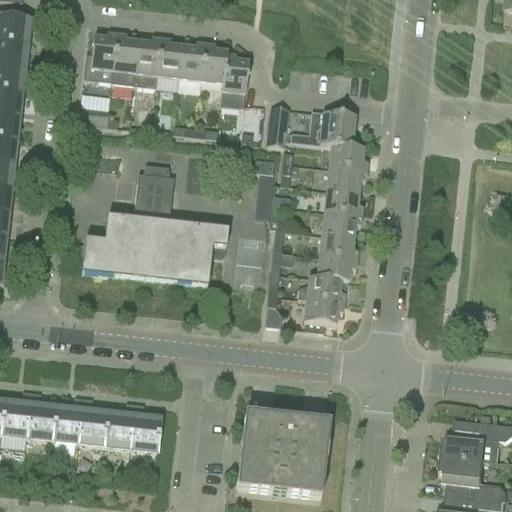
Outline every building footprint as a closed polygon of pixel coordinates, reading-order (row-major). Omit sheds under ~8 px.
[(0,0),(0,7),(20,9),(20,0),(0,0)] [(511,0),(496,0),(497,1),(505,2),(503,19),(501,32),(509,33),(511,33),(511,0)] [(0,49),(24,52),(27,27),(7,25),(0,24),(0,49)] [(85,61),(82,87),(98,89),(110,90),(115,41),(106,40),(105,46),(92,44),(90,62),(85,61)] [(110,91),(132,94),(137,49),(124,48),(125,42),(115,41),(110,90),(110,91)] [(154,96),(155,83),(160,46),(150,45),(150,51),(137,49),(132,94),(154,96)] [(155,83),(177,86),(181,54),(168,52),(169,47),(160,46),(155,83)] [(0,49),(0,73),(22,76),(24,52),(0,49)] [(177,86),(200,88),(204,51),(194,50),(194,55),(181,54),(177,86)] [(200,88),(221,90),(222,91),(225,62),(226,62),(226,59),(213,57),(213,52),(204,51),(200,88)] [(222,91),(221,90),(220,98),(243,101),(247,69),(234,68),(234,63),(226,62),(225,62),(222,91)] [(0,73),(0,97),(19,99),(22,76),(0,73)] [(0,97),(0,121),(16,123),(19,99),(0,97)] [(82,100),(82,113),(109,114),(110,101),(82,100)] [(317,152),(330,153),(355,156),(355,155),(356,146),(351,146),(353,124),(311,119),(308,143),(284,140),(287,116),(270,114),(266,152),(283,154),(283,148),(317,152)] [(79,116),(77,131),(105,134),(106,125),(107,119),(79,116)] [(0,121),(0,145),(14,147),(16,123),(0,121)] [(106,125),(105,134),(115,135),(117,126),(106,125)] [(183,134),(182,143),(193,144),(194,135),(183,134)] [(194,135),(193,144),(203,145),(204,136),(194,135)] [(138,136),(137,143),(148,145),(149,137),(138,136)] [(149,137),(148,145),(158,146),(159,138),(149,137)] [(240,149),(250,150),(251,141),(240,140),(240,149)] [(0,145),(0,169),(11,171),(14,147),(0,145)] [(330,153),(327,175),(365,179),(366,169),(360,169),(361,161),(362,157),(362,156),(355,155),(355,156),(330,153)] [(282,160),(281,170),(289,171),(291,161),(282,160)] [(271,182),(273,169),(254,167),(252,180),(257,181),(271,182)] [(0,169),(0,193),(9,195),(11,171),(0,169)] [(281,170),(279,181),(288,182),(289,171),(281,170)] [(224,255),(226,238),(164,231),(165,225),(168,225),(172,186),(169,186),(167,174),(144,172),(140,182),(136,182),(132,221),(135,221),(135,227),(106,224),(103,249),(84,247),(80,280),(206,294),(210,254),(224,255)] [(327,175),(325,197),(357,200),(358,188),(363,189),(365,179),(327,175)] [(266,227),(271,182),(257,181),(252,225),(266,227)] [(0,193),(0,218),(6,219),(9,195),(0,193)] [(325,197),(322,219),(360,223),(361,214),(355,213),(357,200),(325,197)] [(271,203),(270,214),(279,215),(287,216),(288,205),(271,203)] [(269,224),(267,236),(273,237),(282,238),(278,225),(279,215),(270,214),(269,224)] [(322,219),(320,241),(352,244),(353,232),(358,233),(360,223),(322,219)] [(320,241),(317,263),(355,267),(356,258),(351,257),(352,244),(320,241)] [(272,248),(271,259),(279,260),(281,249),(272,248)] [(271,259),(270,269),(278,270),(279,260),(271,259)] [(307,284),(339,288),(347,289),(349,276),(354,277),(355,267),(317,263),(315,285),(307,284)] [(342,310),(343,302),(346,302),(347,289),(339,288),(307,284),(306,292),(297,296),(296,306),(305,307),(342,310)] [(267,292),(266,303),(275,304),(276,293),(267,292)] [(266,303),(265,313),(273,314),(275,304),(266,303)] [(342,310),(305,307),(302,329),(334,333),(336,319),(341,320),(342,310)] [(0,428),(0,441),(24,444),(29,399),(20,398),(19,411),(2,410),(0,428)] [(24,444),(50,447),(54,415),(37,414),(38,400),(29,399),(24,444)] [(50,447),(76,450),(81,405),(72,404),(70,417),(54,415),(50,447)] [(76,450),(102,453),(105,421),(88,419),(90,406),(81,405),(76,450)] [(102,453),(128,456),(133,411),(124,410),(122,423),(105,421),(102,453)] [(133,411),(128,456),(154,459),(158,427),(140,425),(141,412),(133,411)] [(234,498),(319,507),(327,432),(242,423),(240,447),(249,448),(248,464),(242,463),(240,480),(236,479),(234,498)] [(440,461),(440,464),(482,468),(498,470),(500,447),(505,448),(511,443),(511,439),(511,432),(453,426),(452,438),(447,438),(446,447),(442,446),(441,453),(439,453),(438,461),(440,461)] [(446,490),(445,502),(505,508),(506,498),(501,492),(480,490),(482,468),(440,464),(439,465),(437,465),(436,473),(439,473),(438,480),(442,481),(442,489),(446,490)] [(504,511),(505,508),(445,502),(443,511),(442,511),(439,511),(504,511)]
